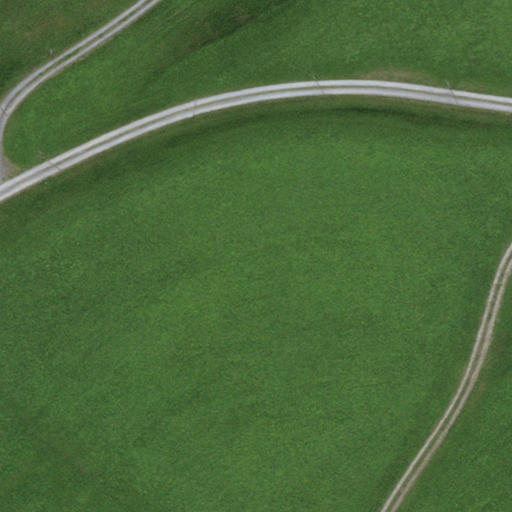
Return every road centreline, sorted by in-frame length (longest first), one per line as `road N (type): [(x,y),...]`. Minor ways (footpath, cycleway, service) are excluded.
road 1 (track): [(0,194),(147,124),(215,102),(351,87),(511,106)]
road 2 (track): [(392,511),(475,397),(511,270)]
road 3 (track): [(0,119),(26,84),(148,0)]
